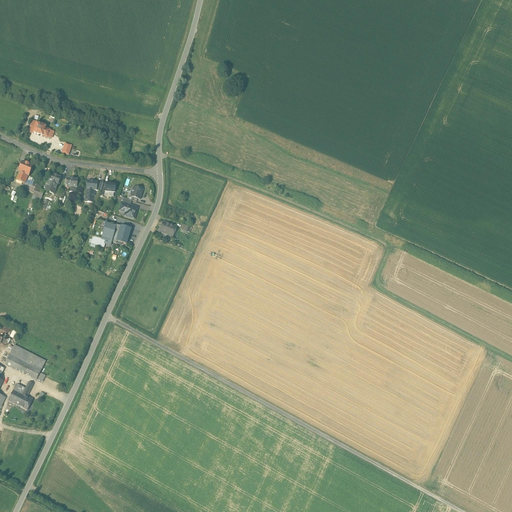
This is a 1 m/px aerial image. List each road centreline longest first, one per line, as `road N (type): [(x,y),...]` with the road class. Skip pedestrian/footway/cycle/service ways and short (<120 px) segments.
road 1 (track): [(463,511),(106,317)]
road 2 (unclassified): [(16,511),(153,218),(160,173)]
road 3 (unclassified): [(160,173),(162,123),(200,0)]
road 4 (residential): [(0,135),(58,158),(160,173)]
